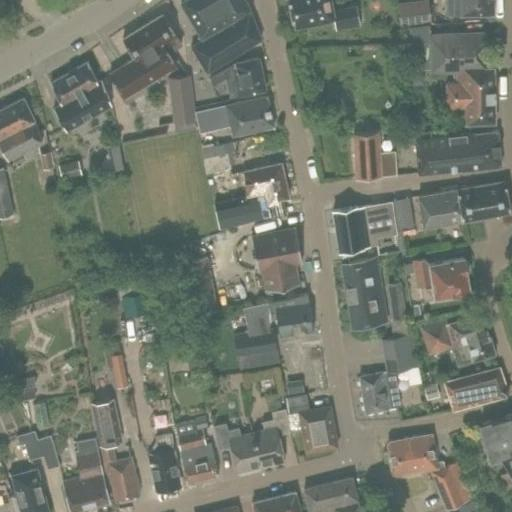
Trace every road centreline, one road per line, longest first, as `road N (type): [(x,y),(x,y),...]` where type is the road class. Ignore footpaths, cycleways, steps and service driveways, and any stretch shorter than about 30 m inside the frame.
road 1 (residential): [(351,436),(309,194)]
road 2 (residential): [(159,511),(357,459)]
road 3 (residential): [(309,194),(511,172)]
road 4 (residential): [(309,194),(264,0)]
road 5 (residential): [(511,409),(351,436)]
road 6 (residential): [(511,138),(506,0)]
road 7 (unclassified): [(0,70),(117,0)]
road 8 (residential): [(511,367),(486,262),(511,260)]
